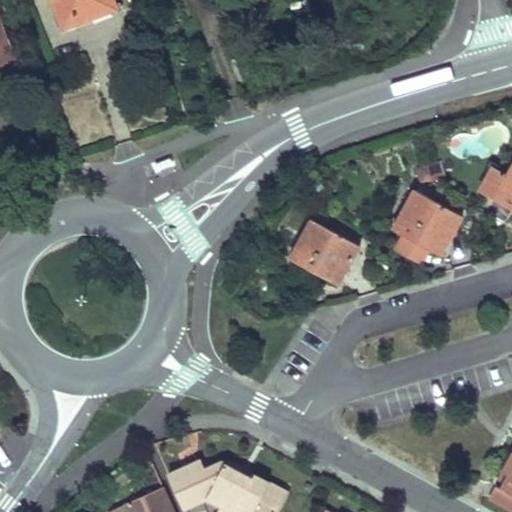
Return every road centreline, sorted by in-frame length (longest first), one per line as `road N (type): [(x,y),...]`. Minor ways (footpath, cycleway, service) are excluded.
road 1 (residential): [(511,277),(355,326),(312,399)]
road 2 (primary): [(301,132),(500,66)]
road 3 (residential): [(511,340),(312,399)]
road 4 (primary): [(301,132),(265,145),(170,210),(120,225)]
road 5 (primary): [(161,270),(194,246),(301,132)]
road 6 (residential): [(297,428),(450,511)]
road 7 (primary): [(120,225),(88,218),(54,224),(26,245),(10,275)]
road 8 (residential): [(33,480),(109,372)]
road 9 (residential): [(42,362),(49,404),(33,480)]
